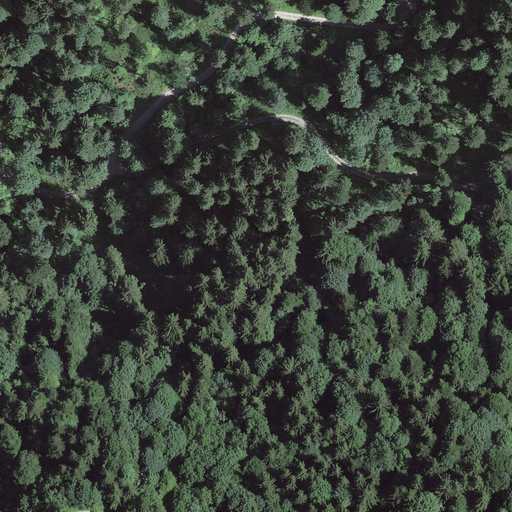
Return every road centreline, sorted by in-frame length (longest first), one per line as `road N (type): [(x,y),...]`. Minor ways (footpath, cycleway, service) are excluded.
road 1 (track): [(412,0),(390,24),(373,26),(271,13),(246,19),(211,72),(169,94),(129,131),(115,146),(113,167),(86,191),(45,192),(0,173)]
road 2 (track): [(113,167),(138,170),(206,135),(285,117),(309,125),(347,166),(384,177)]
road 3 (track): [(511,154),(474,187),(418,174),(384,177)]
